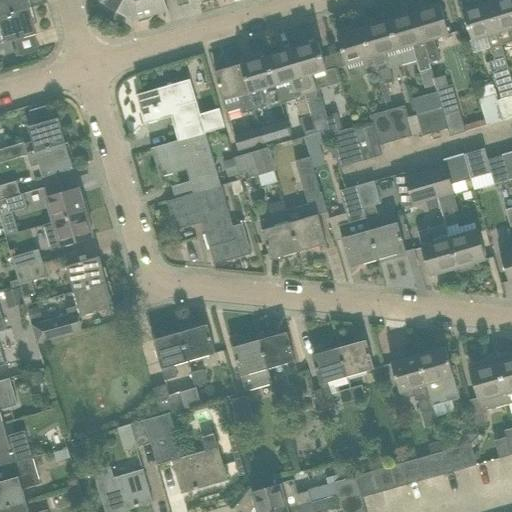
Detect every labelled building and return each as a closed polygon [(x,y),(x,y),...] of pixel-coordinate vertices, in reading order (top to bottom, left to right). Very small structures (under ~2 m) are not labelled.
[(0,0),(0,16),(27,9),(24,0),(0,0)] [(105,6),(117,13),(123,0),(100,0),(101,2),(106,5),(105,6)] [(123,0),(117,13),(129,19),(129,18),(135,21),(138,20),(139,22),(150,18),(149,16),(168,11),(164,0),(123,0)] [(511,0),(500,0),(488,4),(500,44),(501,44),(511,40),(511,0)] [(500,44),(488,4),(463,11),(471,39),(470,40),(473,53),(490,48),(494,60),(493,61),(496,71),(492,72),(500,98),(497,100),(503,119),(511,115),(511,79),(501,44),(500,44)] [(428,64),(429,63),(440,60),(434,39),(449,34),(440,5),(414,13),(428,64)] [(27,9),(0,16),(0,39),(1,43),(34,34),(27,9)] [(425,89),(435,86),(433,78),(434,78),(429,63),(428,64),(414,13),(388,21),(396,50),(412,45),(425,89)] [(386,53),(396,50),(388,21),(363,28),(376,72),(380,85),(394,81),(386,53)] [(365,75),(376,72),(363,28),(352,32),(350,27),(338,31),(339,35),(337,36),(346,65),(360,61),(365,75)] [(305,94),(311,115),(316,133),(327,129),(328,129),(337,127),(334,115),(325,118),(317,91),(313,75),(327,71),(318,42),(316,42),(316,40),(313,39),(304,41),(303,44),(303,46),(292,49),(305,94)] [(294,98),(305,94),(292,49),(266,57),(274,86),(289,82),(294,98)] [(261,90),(274,86),(266,57),(265,55),(262,54),(253,56),(252,59),(253,61),(241,64),(255,110),(265,106),(261,90)] [(243,113),(255,110),(241,64),(215,72),(224,100),(238,97),(243,113)] [(441,107),(447,128),(449,135),(466,131),(451,84),(448,85),(445,75),(434,78),(433,78),(435,86),(441,107)] [(171,117),(178,141),(206,133),(190,80),(136,95),(144,125),(171,117)] [(387,110),(396,140),(412,135),(407,117),(408,117),(404,105),(387,110)] [(0,162),(27,155),(66,144),(59,118),(50,120),(46,106),(29,111),(34,125),(28,127),(32,140),(0,149),(0,162)] [(422,135),(447,128),(441,107),(416,114),(422,135)] [(354,130),(363,160),(381,155),(379,145),(396,140),(387,110),(369,115),(373,125),(355,130),(354,130)] [(299,118),(305,135),(305,136),(313,134),(312,134),(316,133),(311,115),(299,118)] [(285,121),(260,128),(265,143),(290,135),(285,121)] [(337,127),(328,129),(338,167),(363,160),(354,130),(355,130),(354,127),(339,131),(337,127)] [(265,143),(260,128),(234,136),(238,151),(265,143)] [(187,170),(194,193),(194,195),(221,187),(206,133),(178,141),(151,148),(160,177),(187,170)] [(304,136),(309,157),(310,157),(313,168),(324,164),(321,153),(319,154),(313,134),(305,136),(305,135),(304,136)] [(274,149),(276,159),(303,152),(301,142),(274,149)] [(73,169),(66,144),(27,155),(31,166),(39,164),(43,178),(73,169)] [(275,170),(269,147),(233,157),(238,173),(246,171),(248,178),(275,170)] [(483,148),(464,154),(471,178),(490,172),(487,158),(483,148)] [(511,150),(502,154),(509,179),(511,178),(511,150)] [(509,179),(502,154),(487,158),(490,172),(493,184),(509,179)] [(310,157),(309,157),(295,161),(306,197),(320,193),(313,168),(310,157)] [(445,164),(429,169),(437,197),(453,193),(454,192),(445,164)] [(437,197),(429,169),(415,173),(414,169),(402,172),(412,205),(437,197)] [(0,200),(21,194),(20,193),(17,180),(0,184),(0,200)] [(374,180),(356,185),(366,219),(378,215),(375,205),(381,203),(374,180)] [(366,219),(356,185),(338,190),(345,213),(328,217),(335,241),(345,237),(353,267),(378,260),(369,230),(366,219)] [(45,198),(52,223),(86,213),(79,187),(45,198)] [(194,195),(194,193),(167,201),(175,230),(202,222),(214,265),(251,254),(242,223),(232,225),(221,187),(194,195)] [(0,200),(0,214),(26,207),(22,193),(20,193),(21,194),(0,200)] [(303,218),(290,222),(289,222),(298,252),(326,244),(317,214),(314,215),(311,202),(299,206),(303,218)] [(511,247),(511,248),(501,252),(510,283),(511,282),(511,207),(505,209),(511,228),(507,229),(511,247)] [(289,222),(290,222),(287,210),(270,215),(272,220),(260,223),(262,230),(271,260),(298,252),(289,222)] [(86,213),(52,223),(44,225),(51,250),(94,238),(86,213)] [(397,222),(369,230),(378,260),(406,252),(397,222)] [(457,222),(445,225),(458,267),(485,259),(474,222),(459,227),(457,222)] [(458,267),(445,225),(432,229),(431,227),(417,231),(430,275),(458,267)] [(11,257),(15,271),(42,263),(38,249),(11,257)] [(66,266),(73,291),(106,282),(99,257),(66,266)] [(42,263),(15,271),(19,283),(24,298),(35,294),(31,280),(46,275),(42,263)] [(106,282),(73,291),(78,305),(66,309),(69,319),(65,320),(63,315),(31,324),(36,343),(81,331),(78,318),(114,307),(106,282)] [(3,292),(8,308),(24,303),(20,287),(3,292)] [(38,308),(30,310),(32,320),(41,317),(38,308)] [(207,325),(180,333),(188,361),(215,353),(207,325)] [(287,332),(259,340),(267,369),(295,361),(287,332)] [(188,361),(180,333),(153,340),(165,380),(177,376),(174,365),(188,361)] [(245,390),(271,383),(270,380),(271,380),(267,369),(259,340),(233,348),(245,390)] [(366,340),(339,348),(347,376),(374,368),(366,340)] [(347,376),(339,348),(312,356),(320,384),(347,376)] [(445,348),(418,356),(432,405),(459,397),(452,378),(454,378),(445,348)] [(432,405),(418,356),(391,363),(402,399),(413,396),(415,401),(417,400),(420,411),(433,407),(432,405)] [(511,358),(511,356),(497,360),(509,404),(511,403),(511,358)] [(509,404),(497,360),(482,364),(483,368),(471,371),(482,412),(509,404)] [(41,370),(29,374),(32,385),(44,382),(41,370)] [(207,381),(203,370),(191,374),(194,385),(207,381)] [(271,383),(281,416),(293,412),(282,377),(271,380),(270,380),(271,383)] [(0,423),(3,423),(0,412),(0,409),(17,405),(9,379),(0,381),(0,423)] [(151,388),(159,415),(187,407),(182,391),(169,395),(166,384),(151,388)] [(361,384),(350,388),(353,399),(365,396),(361,384)] [(329,408),(335,406),(328,386),(312,391),(318,411),(322,423),(333,420),(329,408)] [(353,399),(350,388),(338,391),(342,402),(353,399)] [(230,399),(236,423),(253,418),(246,395),(230,399)] [(159,415),(144,419),(151,443),(166,438),(159,415)] [(151,443),(144,419),(128,424),(135,447),(151,443)] [(0,451),(4,451),(8,465),(33,458),(25,430),(7,435),(3,423),(0,423),(0,451)] [(429,444),(432,453),(443,449),(440,440),(429,444)] [(239,459),(234,442),(228,443),(233,461),(239,459)] [(458,446),(465,468),(477,465),(470,443),(458,446)] [(447,449),(454,471),(465,468),(458,446),(447,449)] [(172,460),(176,475),(181,494),(228,480),(218,447),(172,460)] [(64,449),(53,452),(56,462),(67,458),(64,449)] [(436,452),(443,474),(454,471),(447,449),(436,452)] [(424,456),(431,478),(443,474),(436,452),(424,456)] [(412,459),(419,481),(431,478),(424,456),(412,459)] [(0,482),(0,510),(26,503),(22,489),(40,483),(33,458),(8,465),(12,478),(0,482)] [(401,463),(407,485),(419,481),(412,459),(401,463)] [(390,466),(396,488),(407,485),(401,463),(390,466)] [(93,470),(97,482),(105,511),(119,511),(153,502),(143,468),(110,478),(107,466),(93,470)] [(378,469),(384,491),(396,488),(390,466),(378,469)] [(367,472),(373,494),(384,491),(378,469),(367,472)] [(355,476),(361,498),(373,494),(367,472),(355,476)] [(338,474),(327,477),(328,482),(329,484),(335,483),(340,481),(340,480),(338,474)] [(337,495),(342,511),(357,511),(365,510),(361,498),(355,476),(340,480),(340,481),(335,483),(338,495),(337,495)] [(252,492),(257,511),(278,511),(311,502),(308,491),(298,494),(293,480),(252,492)] [(330,497),(337,495),(338,495),(335,483),(329,484),(327,485),(330,497)] [(69,490),(74,507),(84,504),(78,486),(69,490)] [(278,511),(319,511),(330,509),(326,498),(311,502),(278,511)] [(29,511),(26,503),(0,510),(0,511),(48,511),(48,509),(36,511),(29,511)]
